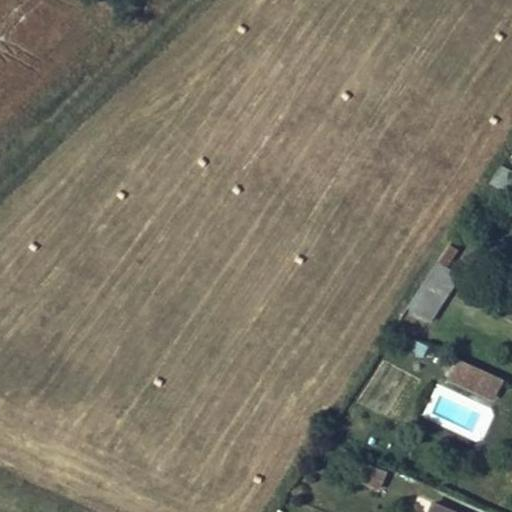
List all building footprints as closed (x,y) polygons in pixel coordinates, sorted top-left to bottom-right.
[(511,170),(502,165),(489,183),(507,193),(511,184),(511,170)] [(438,261),(447,267),(458,250),(449,244),(438,261)] [(438,261),(408,308),(430,322),(461,276),(447,267),(438,261)] [(423,356),(428,346),(409,336),(403,347),(423,356)] [(490,374),(456,358),(447,378),(481,393),(490,374)] [(503,380),(490,374),(481,393),(494,399),(503,380)] [(385,471),(363,462),(356,479),(378,488),(385,471)] [(453,511),(433,503),(429,511),(453,511)]
